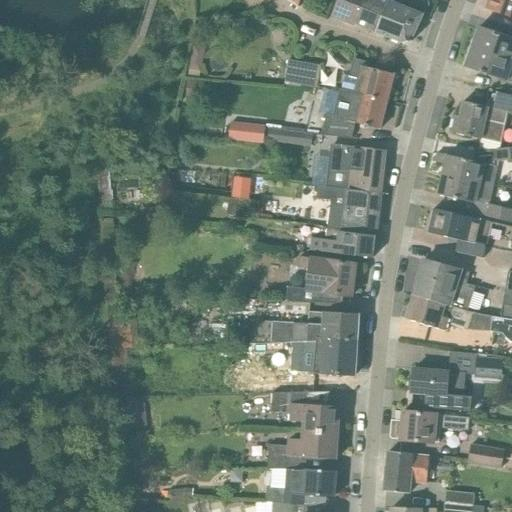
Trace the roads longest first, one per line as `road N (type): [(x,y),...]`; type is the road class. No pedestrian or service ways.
road 1 (residential): [(366,511),(382,315),(435,68)]
road 2 (residential): [(435,68),(275,0)]
